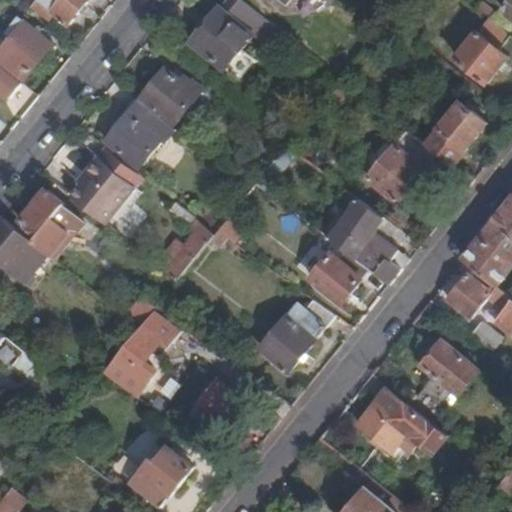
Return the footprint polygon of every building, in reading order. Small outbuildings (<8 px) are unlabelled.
[(89,5),(93,0),(42,0),(37,7),(53,20),(58,13),(73,25),(83,13),(89,5)] [(282,31),(242,0),(230,0),(223,9),(221,8),(210,21),(203,29),(193,43),(227,71),(256,37),(268,47),(282,31)] [(414,11),(405,4),(393,19),(398,23),(402,26),(414,11)] [(83,13),(86,16),(92,7),(89,5),(83,13)] [(0,62),(25,83),(26,83),(56,45),(24,18),(11,34),(15,38),(9,46),(5,42),(0,37),(0,62)] [(210,21),(206,18),(199,26),(203,29),(210,21)] [(398,23),(393,19),(384,30),(389,34),(398,23)] [(501,50),(511,37),(490,19),(459,59),(489,83),(509,57),(501,50)] [(15,38),(11,34),(5,42),(9,46),(15,38)] [(153,37),(142,50),(167,70),(168,69),(177,57),(153,37)] [(0,88),(13,99),(25,83),(0,62),(0,88)] [(178,124),(205,91),(187,76),(183,81),(168,69),(167,70),(145,98),(178,124)] [(343,80),(330,97),(339,105),(353,88),(343,80)] [(0,88),(0,95),(9,103),(13,99),(0,88)] [(141,101),(137,98),(120,119),(124,122),(141,101)] [(179,132),(141,101),(124,122),(109,141),(142,169),(166,140),(170,143),(179,132)] [(428,146),(439,154),(455,166),(489,124),(463,102),(428,146)] [(428,146),(409,132),(370,178),(401,203),(428,169),(428,168),(439,154),(428,146)] [(270,194),(301,156),(289,147),(258,185),(270,194)] [(83,185),(73,197),(108,225),(138,188),(100,158),(87,174),(90,177),(83,185)] [(87,174),(70,194),(73,197),(83,185),(90,177),(87,174)] [(138,188),(108,225),(114,230),(144,193),(138,188)] [(43,236),(37,244),(53,257),(73,232),(57,218),(68,205),(51,190),(42,201),(37,207),(26,221),(43,236)] [(232,217),(244,202),(236,196),(224,210),(232,217)] [(42,201),(38,198),(33,204),(37,207),(42,201)] [(386,217),(363,201),(334,240),(349,252),(373,269),(393,283),(404,269),(393,261),(400,251),(375,233),(386,217)] [(198,220),(176,203),(172,207),(194,225),(198,220)] [(511,203),(498,220),(511,231),(511,203)] [(6,219),(0,226),(0,258),(1,260),(13,270),(30,283),(35,278),(53,257),(37,244),(6,219)] [(198,220),(194,225),(191,227),(198,232),(187,246),(178,239),(156,264),(179,282),(218,236),(198,220)] [(511,231),(498,220),(467,260),(480,269),(500,285),(511,270),(511,231)] [(73,232),(53,257),(57,261),(78,235),(73,232)] [(373,269),(349,252),(342,260),(335,254),(314,280),(345,304),(373,269)] [(53,257),(35,278),(39,281),(57,261),(53,257)] [(13,270),(1,260),(0,261),(0,272),(7,278),(13,270)] [(500,285),(480,269),(474,276),(494,293),(500,285)] [(494,293),(474,276),(471,274),(451,299),(474,317),(490,297),(507,311),(504,314),(511,320),(511,295),(511,294),(500,285),(494,293)] [(156,311),(159,308),(144,297),(127,317),(142,329),(156,311)] [(338,317),(316,301),(309,310),(302,304),(291,317),(290,316),(263,349),(291,372),(338,317)] [(182,330),(156,311),(142,329),(107,373),(139,396),(159,372),(147,362),(164,340),(170,345),(182,330)] [(511,320),(504,314),(498,321),(511,332),(511,320)] [(482,323),(473,334),(494,351),(498,347),(503,339),(482,323)] [(0,348),(9,337),(0,329),(0,348)] [(438,375),(414,406),(438,424),(455,402),(445,393),(452,385),(462,394),(481,370),(445,341),(426,366),(438,375)] [(17,344),(9,353),(26,367),(27,366),(34,358),(17,344)] [(196,414),(221,380),(213,374),(188,408),(196,414)] [(247,399),(221,380),(196,414),(222,433),(247,399)] [(455,402),(462,394),(452,385),(445,393),(455,402)] [(414,406),(392,388),(362,426),(394,452),(411,430),(439,452),(451,435),(438,424),(414,406)] [(161,396),(158,401),(155,399),(150,405),(164,416),(173,404),(161,396)] [(145,506),(153,511),(159,511),(196,467),(171,447),(163,456),(159,453),(134,482),(134,483),(132,486),(150,501),(145,506)] [(511,492),(511,470),(506,478),(501,483),(511,492)] [(130,484),(120,476),(115,482),(126,490),(130,484)] [(415,511),(376,481),(350,511),(415,511)] [(0,504),(0,508),(4,511),(19,511),(29,500),(14,487),(0,504)]
